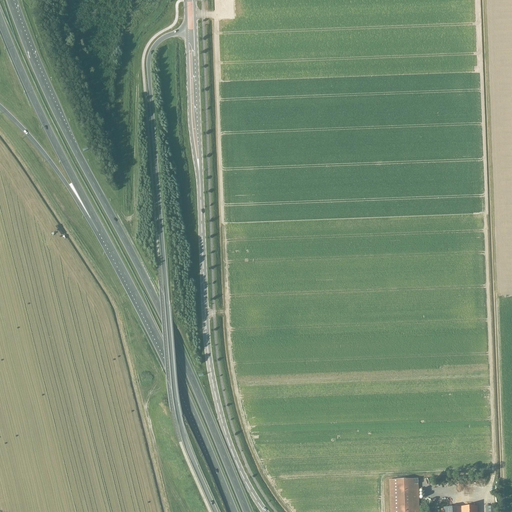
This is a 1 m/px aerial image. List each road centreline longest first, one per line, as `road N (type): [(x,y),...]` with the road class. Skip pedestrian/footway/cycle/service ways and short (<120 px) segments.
road 1 (trunk): [(246,511),(175,341),(53,105),(9,0)]
road 2 (trunk): [(186,33),(156,43),(148,69),(175,400),(216,511)]
road 3 (tertiary): [(264,511),(230,449),(210,370),(199,174)]
road 4 (trunk): [(100,230),(177,377),(234,511)]
road 5 (trunk): [(0,19),(100,230)]
road 6 (motorway): [(0,105),(100,230)]
road 7 (tertiary): [(186,33),(199,174)]
road 8 (tertiary): [(199,174),(195,33)]
